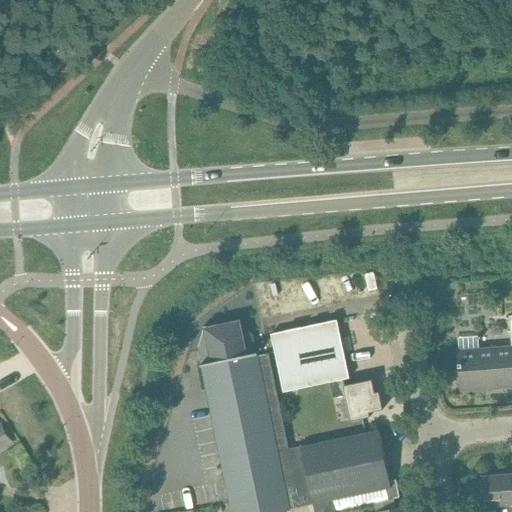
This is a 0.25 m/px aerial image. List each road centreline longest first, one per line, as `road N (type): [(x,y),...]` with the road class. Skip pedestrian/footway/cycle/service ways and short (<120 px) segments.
road 1 (secondary): [(109,227),(511,191)]
road 2 (secondary): [(511,155),(114,185)]
road 3 (unclassified): [(511,111),(296,122),(133,71)]
road 4 (unclassified): [(79,435),(99,409),(109,227)]
road 5 (unclassified): [(71,229),(72,343),(50,377)]
road 6 (unclassified): [(133,71),(83,127),(70,188)]
road 7 (unclassified): [(428,434),(403,314)]
